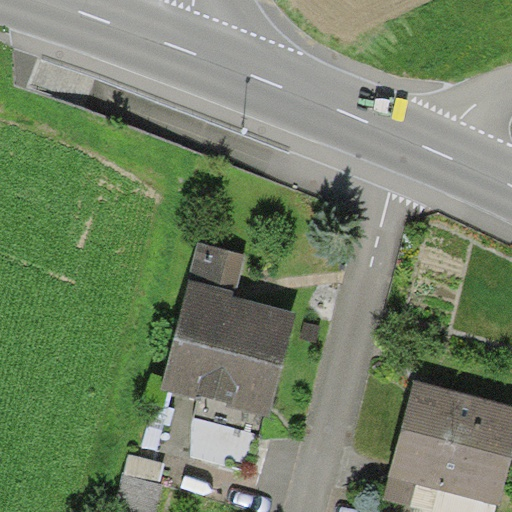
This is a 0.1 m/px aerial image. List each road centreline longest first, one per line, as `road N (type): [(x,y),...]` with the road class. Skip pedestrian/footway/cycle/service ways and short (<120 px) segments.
road 1 (residential): [(303,511),(387,204),(421,146)]
road 2 (primary): [(189,51),(421,146)]
road 3 (primary): [(39,0),(189,51)]
